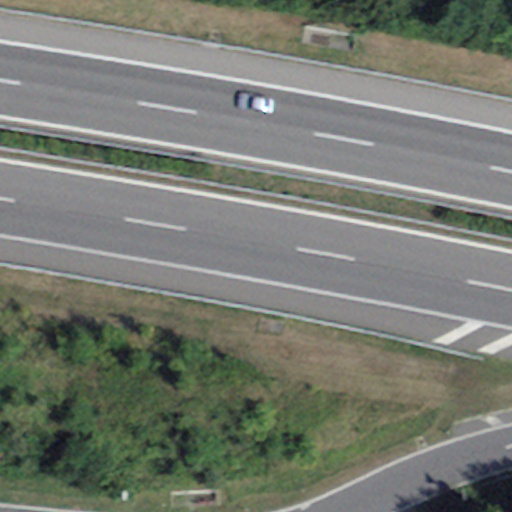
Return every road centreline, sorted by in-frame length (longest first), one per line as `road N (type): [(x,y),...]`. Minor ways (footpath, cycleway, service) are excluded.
road 1 (motorway): [(511,186),(0,90)]
road 2 (motorway): [(0,197),(511,288)]
